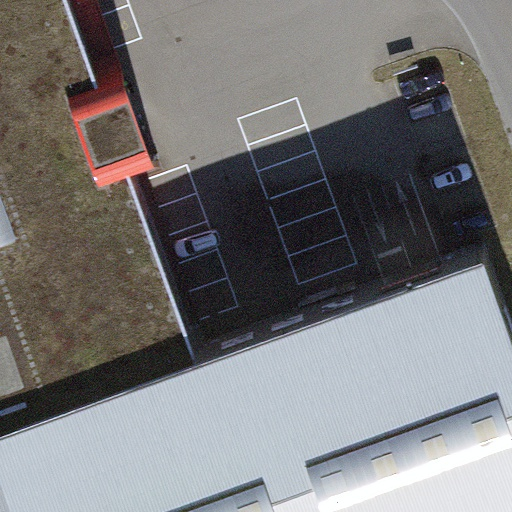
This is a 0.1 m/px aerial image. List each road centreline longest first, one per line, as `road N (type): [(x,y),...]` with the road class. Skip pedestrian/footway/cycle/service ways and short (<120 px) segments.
road 1 (unknown): [(173,47),(259,258)]
road 2 (unknown): [(173,47),(310,0)]
